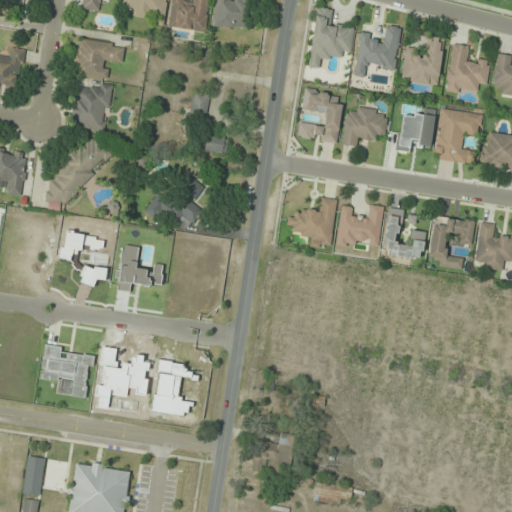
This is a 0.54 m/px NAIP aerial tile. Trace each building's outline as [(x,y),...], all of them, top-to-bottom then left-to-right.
[(101,0),(83,0),(82,8),(100,11),(101,0)] [(167,0),(123,0),(121,14),(165,20),(167,0)] [(171,0),(168,27),(205,33),(210,0),(171,0)] [(215,0),(213,26),(250,30),(253,1),(236,0),(215,0)] [(308,67),(319,68),(320,58),(340,60),(342,51),(350,52),(353,27),(332,25),(334,10),(315,7),(308,67)] [(400,81),(437,87),(445,39),(426,36),(423,50),(405,47),(400,81)] [(125,44),(77,38),(73,75),(109,79),(111,61),(123,62),(125,44)] [(486,89),(490,60),(469,57),(470,46),(450,44),(444,92),(464,94),(465,86),(486,89)] [(0,55),(0,87),(20,89),(24,49),(8,48),(8,56),(0,55)] [(492,85),(502,86),(501,95),(511,96),(511,54),(496,53),(492,85)] [(110,85),(74,83),(72,117),(78,118),(77,129),(107,131),(110,85)] [(337,143),(342,106),(334,105),(336,93),(304,89),(301,111),(321,113),(320,123),(299,120),(297,138),(337,143)] [(189,116),(205,119),(210,94),(194,91),(189,116)] [(360,139),(375,141),(376,136),(385,138),(388,116),(378,115),(379,107),(358,104),(356,113),(346,112),(341,145),(359,147),(360,139)] [(402,114),(397,151),(408,153),(410,143),(430,147),(436,110),(425,108),(423,117),(402,114)] [(482,114),(440,109),(433,159),(473,164),(474,151),(464,149),(466,135),(479,136),(482,114)] [(511,170),(511,135),(485,132),(480,166),(511,170)] [(112,150),(93,134),(39,198),(58,214),(112,150)] [(228,136),(196,136),(196,153),(228,153),(228,136)] [(6,194),(22,196),(28,152),(0,148),(0,188),(7,189),(6,194)] [(214,199),(188,180),(165,212),(178,222),(183,215),(195,224),(214,199)] [(336,199),(319,197),(318,207),(302,206),(301,215),(288,213),(286,225),(294,226),(293,235),(310,237),(308,246),(330,249),(336,199)] [(383,207),(370,205),(369,213),(339,209),(335,245),(356,248),(357,240),(378,243),(383,207)] [(425,230),(413,229),(414,217),(405,216),(406,210),(389,208),(384,256),(422,260),(425,230)] [(429,256),(438,257),(437,267),(461,269),(463,258),(447,256),(448,240),(472,243),(474,220),(433,216),(429,256)] [(501,270),(502,261),(511,261),(511,236),(496,235),(498,224),(479,222),(474,267),(501,270)] [(58,394),(84,398),(89,367),(93,367),(95,355),(45,347),(40,379),(59,381),(58,394)] [(273,442),(254,441),(253,472),(266,472),(267,465),(290,466),(291,435),(273,434),(273,442)] [(22,494),(40,496),(45,459),(28,456),(22,494)] [(75,462),(67,511),(124,511),(131,470),(75,462)] [(312,499),(339,507),(342,497),(350,499),(353,490),(317,480),(312,499)] [(37,511),(39,500),(24,498),(22,511),(37,511)]
